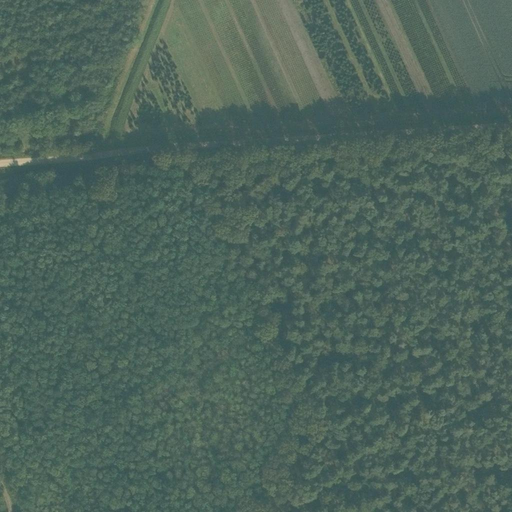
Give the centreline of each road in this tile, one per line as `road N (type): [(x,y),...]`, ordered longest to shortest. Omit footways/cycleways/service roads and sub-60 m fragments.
road 1 (track): [(0,162),(453,130)]
road 2 (track): [(116,152),(168,0)]
road 3 (track): [(453,130),(511,263)]
